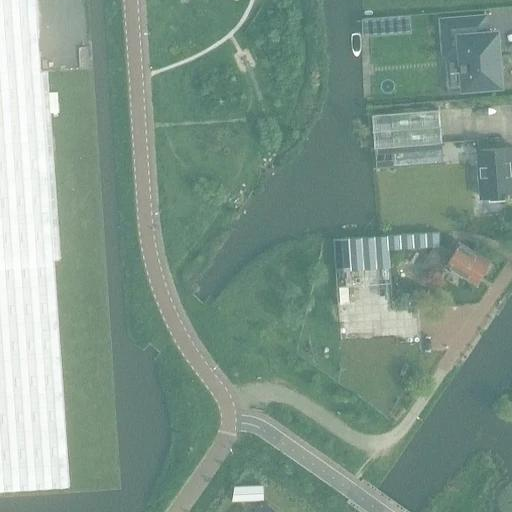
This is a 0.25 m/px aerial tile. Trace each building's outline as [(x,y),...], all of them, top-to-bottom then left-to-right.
[(35,0),(0,0),(0,491),(68,487),(54,259),(59,259),(44,72),(41,73),(35,0)] [(363,20),(361,20),(363,36),(364,36),(411,33),(410,16),(363,20)] [(485,16),(440,19),(443,55),(461,54),(462,64),(460,64),(461,70),(462,70),(464,88),(500,85),(497,58),(498,58),(498,55),(497,56),(496,49),(497,49),(497,46),(496,46),(495,33),(486,33),(485,16)] [(438,109),(372,115),(375,148),(441,142),(439,113),(438,109)] [(511,147),(478,151),(482,200),(508,198),(508,199),(511,198),(511,147)] [(439,232),(387,236),(388,246),(435,243),(439,243),(439,232)] [(435,243),(434,245),(421,267),(438,278),(445,268),(458,276),(459,273),(477,284),(480,279),(485,277),(490,270),(488,266),(490,264),(457,243),(451,253),(435,243)] [(422,372),(422,364),(399,365),(399,373),(422,372)] [(402,400),(402,399),(402,395),(401,390),(396,383),(392,380),(389,378),(381,376),(374,377),(370,378),(365,381),(362,384),(359,389),(358,393),(357,398),(358,406),(360,410),(363,414),(367,418),(370,420),(374,421),(379,422),(384,421),(388,420),(393,418),(395,415),(400,409),(402,404),(402,400)] [(234,487),(232,502),(263,501),(263,486),(234,487)] [(253,511),(274,511),(262,502),(253,511)]
